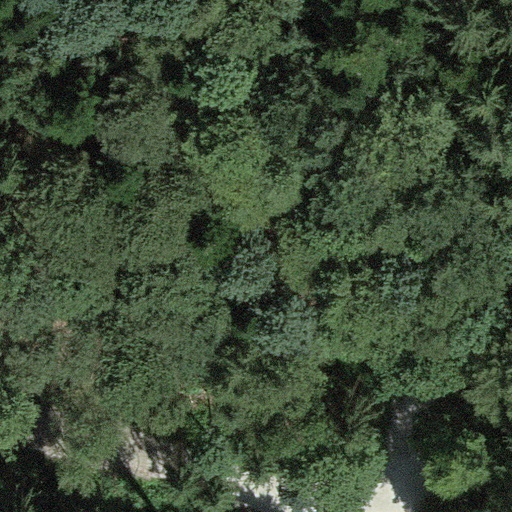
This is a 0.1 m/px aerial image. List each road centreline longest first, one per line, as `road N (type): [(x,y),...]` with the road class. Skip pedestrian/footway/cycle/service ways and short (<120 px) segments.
road 1 (track): [(369,508),(405,472),(407,414),(386,291),(169,90),(115,0)]
road 2 (track): [(369,508),(317,507),(0,408)]
